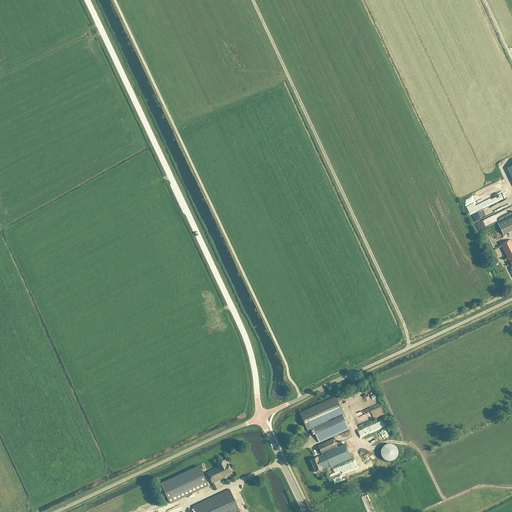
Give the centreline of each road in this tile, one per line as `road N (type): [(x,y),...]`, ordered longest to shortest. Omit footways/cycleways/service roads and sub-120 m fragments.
road 1 (tertiary): [(259,417),(242,331),(86,0)]
road 2 (unclassified): [(259,417),(511,299)]
road 3 (unclassified): [(55,511),(259,417)]
